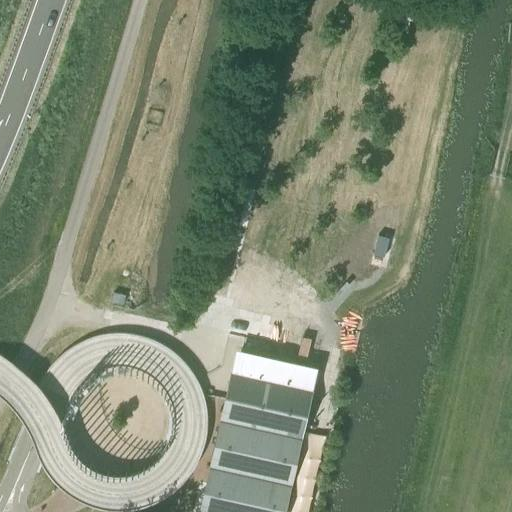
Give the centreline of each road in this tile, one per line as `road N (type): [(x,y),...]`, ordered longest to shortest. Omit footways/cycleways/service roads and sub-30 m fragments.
road 1 (unclassified): [(0,400),(65,251),(142,0)]
road 2 (motorway): [(0,137),(52,0)]
